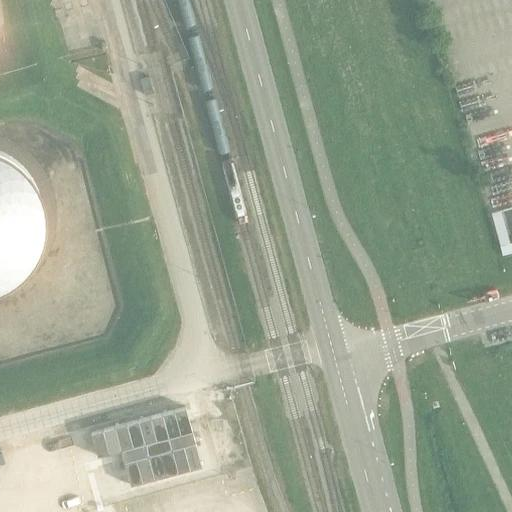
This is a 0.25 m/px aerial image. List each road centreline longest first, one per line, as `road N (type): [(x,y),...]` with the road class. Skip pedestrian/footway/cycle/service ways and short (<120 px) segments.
road 1 (unclassified): [(334,359),(238,0)]
road 2 (unclassified): [(334,359),(511,312)]
road 3 (unclassified): [(375,511),(334,359)]
